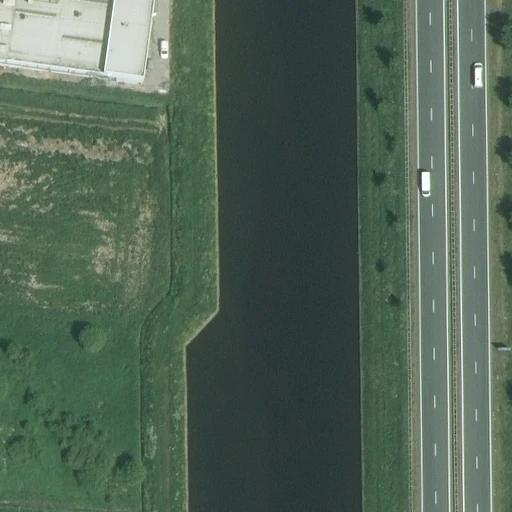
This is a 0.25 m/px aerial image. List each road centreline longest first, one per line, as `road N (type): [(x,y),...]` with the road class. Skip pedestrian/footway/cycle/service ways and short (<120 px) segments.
road 1 (trunk): [(427,0),(433,511)]
road 2 (trunk): [(479,511),(473,0)]
